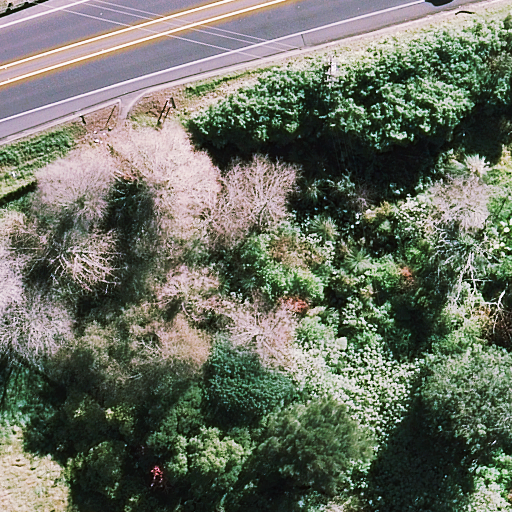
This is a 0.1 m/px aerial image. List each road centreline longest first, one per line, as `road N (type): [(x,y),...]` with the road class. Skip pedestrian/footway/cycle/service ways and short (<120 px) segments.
road 1 (trunk): [(147,8),(24,94),(0,100)]
road 2 (trunk): [(0,6),(147,8)]
